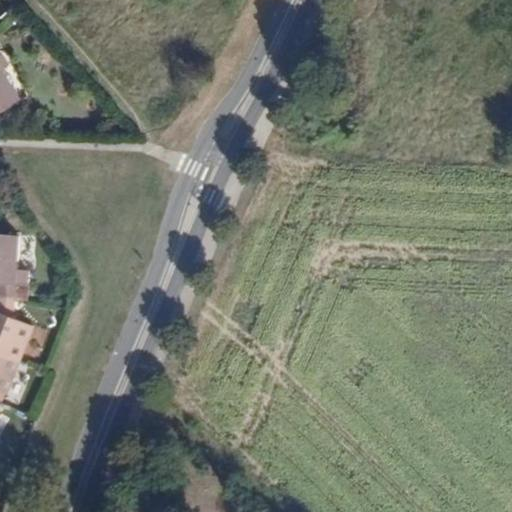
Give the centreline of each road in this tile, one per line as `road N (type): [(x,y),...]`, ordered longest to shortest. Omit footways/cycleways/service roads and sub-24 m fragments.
road 1 (tertiary): [(83,511),(211,197),(309,0)]
road 2 (tertiary): [(285,0),(184,185),(62,511)]
